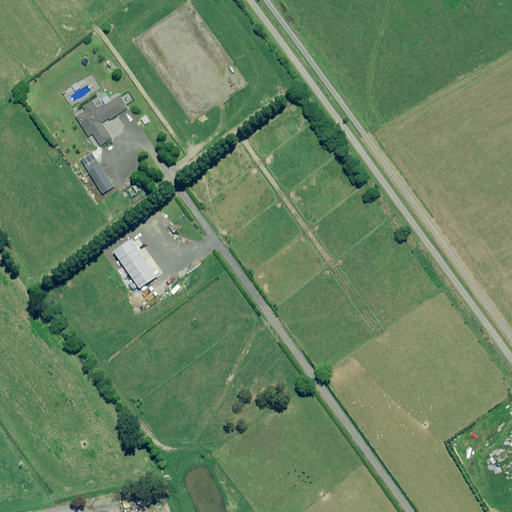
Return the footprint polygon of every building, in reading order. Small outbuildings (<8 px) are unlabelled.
[(127,108),(119,96),(104,105),(103,104),(100,106),(95,98),(83,106),(85,110),(76,116),(89,136),(93,134),(100,145),(111,138),(102,123),(108,119),(109,121),(127,108)] [(125,145),(119,136),(115,138),(120,147),(125,145)] [(120,151),(115,142),(106,147),(112,156),(120,151)] [(114,186),(92,152),(81,160),(103,193),(114,186)] [(131,196),(139,190),(135,185),(127,190),(131,196)]
